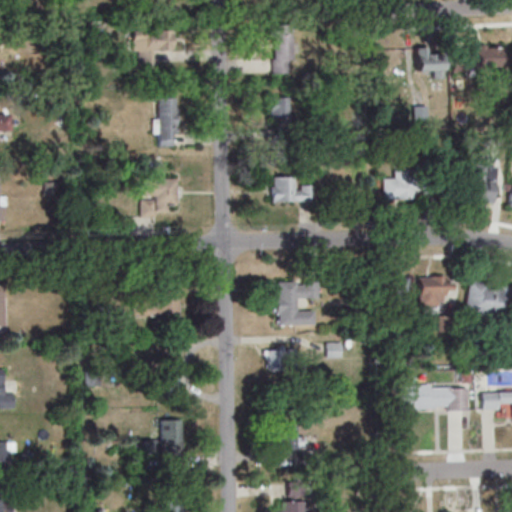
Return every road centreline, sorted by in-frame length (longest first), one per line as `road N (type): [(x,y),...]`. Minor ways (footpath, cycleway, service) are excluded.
road 1 (residential): [(511,245),(323,238),(0,249)]
road 2 (residential): [(228,511),(218,0)]
road 3 (residential): [(511,6),(389,13)]
road 4 (residential): [(511,468),(392,471)]
